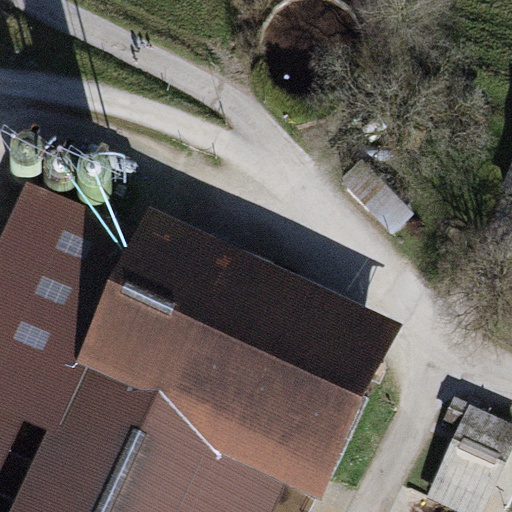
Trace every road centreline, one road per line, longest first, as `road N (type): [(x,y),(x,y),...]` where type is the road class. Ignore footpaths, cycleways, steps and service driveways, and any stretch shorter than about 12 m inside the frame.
road 1 (track): [(31,0),(244,113),(283,182),(164,119),(0,80)]
road 2 (residential): [(451,341),(283,182)]
road 3 (residential): [(451,341),(367,511)]
